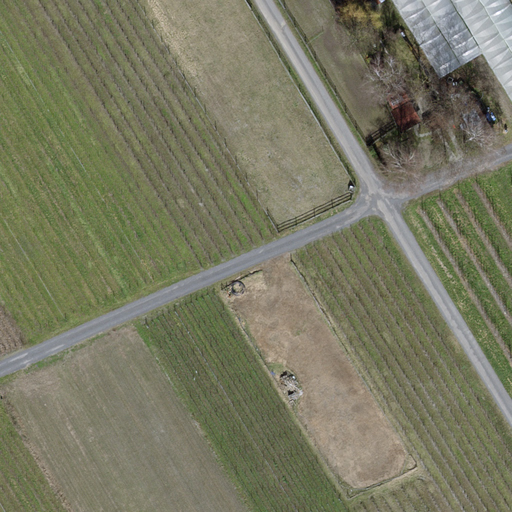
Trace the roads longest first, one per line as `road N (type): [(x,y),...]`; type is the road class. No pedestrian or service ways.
road 1 (track): [(511,148),(0,373)]
road 2 (track): [(259,0),(511,422)]
